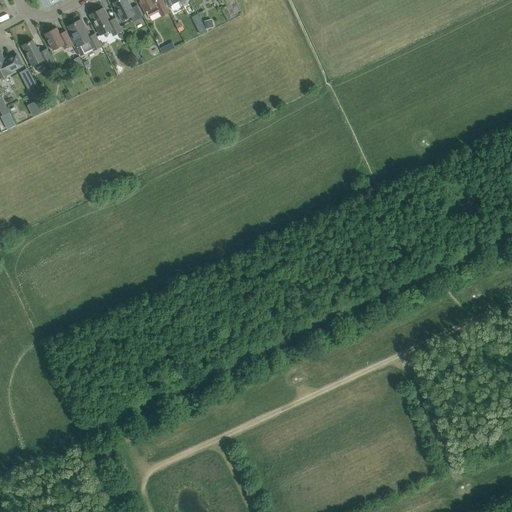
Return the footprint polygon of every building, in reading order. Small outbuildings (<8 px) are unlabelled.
[(131,16),(133,21),(143,16),(138,4),(132,7),(127,0),(117,0),(113,2),(123,20),(131,16)] [(139,0),(145,10),(148,16),(159,10),(162,16),(169,13),(162,0),(139,0)] [(122,31),(115,18),(111,20),(104,7),(91,14),(101,35),(111,30),(114,35),(122,31)] [(94,50),(98,48),(101,52),(98,54),(100,57),(106,54),(102,46),(95,34),(90,36),(81,19),(68,26),(77,43),(74,45),(80,56),(94,50)] [(213,27),(211,19),(203,21),(205,29),(213,27)] [(175,24),(179,32),(184,30),(179,21),(175,24)] [(73,44),(66,31),(60,33),(57,27),(45,34),(53,50),(63,45),(65,48),(73,44)] [(34,64),(42,60),(46,69),(47,69),(50,73),(57,70),(53,60),(47,48),(42,51),(39,46),(37,47),(33,40),(22,46),(29,59),(30,58),(34,64)] [(22,65),(16,53),(4,59),(0,53),(0,52),(0,77),(11,72),(10,71),(22,65)] [(73,59),(79,69),(84,66),(79,57),(73,59)] [(0,101),(11,122),(17,119),(4,94),(0,96),(0,101)]
